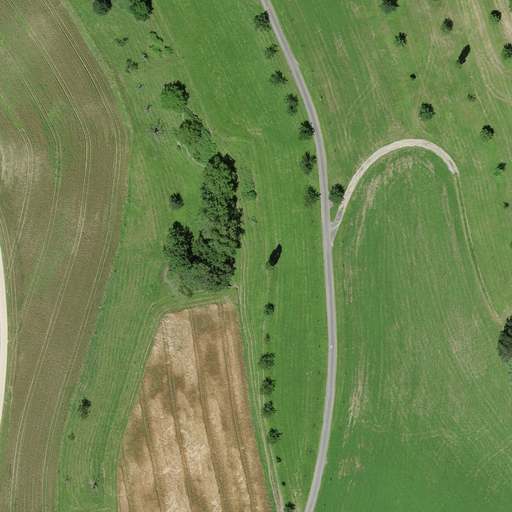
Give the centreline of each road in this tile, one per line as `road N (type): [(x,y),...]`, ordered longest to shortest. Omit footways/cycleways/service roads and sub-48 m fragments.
road 1 (unclassified): [(308,511),(333,346),(322,156),(265,0)]
road 2 (track): [(327,240),(354,182),(395,146),(430,146),(458,179)]
